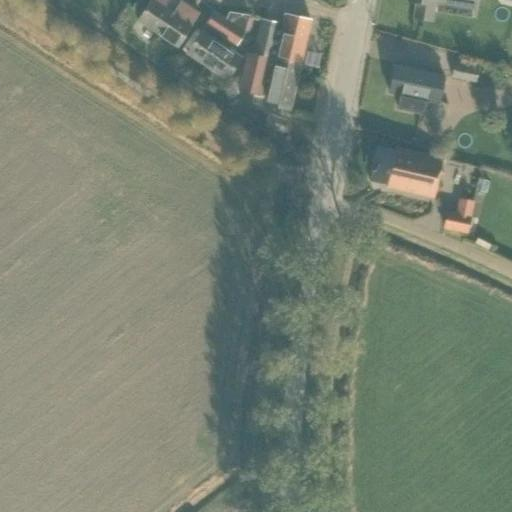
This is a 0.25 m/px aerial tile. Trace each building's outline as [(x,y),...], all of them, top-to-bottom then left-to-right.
[(141,16),(150,2),(146,0),(137,0),(131,10),(141,16)] [(172,13),(164,8),(169,0),(151,0),(152,0),(150,2),(137,22),(176,47),(198,14),(180,2),(172,13)] [(404,0),(405,2),(414,3),(412,18),(432,21),(435,5),(446,6),(446,0),(404,0)] [(205,67),(219,45),(211,39),(215,33),(236,46),(243,34),(248,16),(230,13),(225,22),(212,14),(204,26),(200,32),(185,54),(205,67)] [(252,54),(299,65),(310,21),(284,15),(282,24),(261,19),(252,54)] [(219,45),(205,67),(224,80),(239,58),(219,45)] [(288,111),(299,65),(252,54),(252,56),(246,55),(237,92),(259,97),(259,94),(264,96),(262,106),(289,113),(289,112),(288,111)] [(458,59),(456,66),(453,65),(451,77),(475,83),(479,64),(458,59)] [(422,115),(425,101),(437,104),(443,77),(394,66),(388,93),(400,96),(397,109),(422,115)] [(492,72),(489,88),(504,91),(507,75),(492,72)] [(394,151),(376,147),(368,181),(386,185),(386,188),(433,199),(442,159),(395,149),(394,151)] [(443,229),(466,234),(470,218),(446,213),(443,229)]
